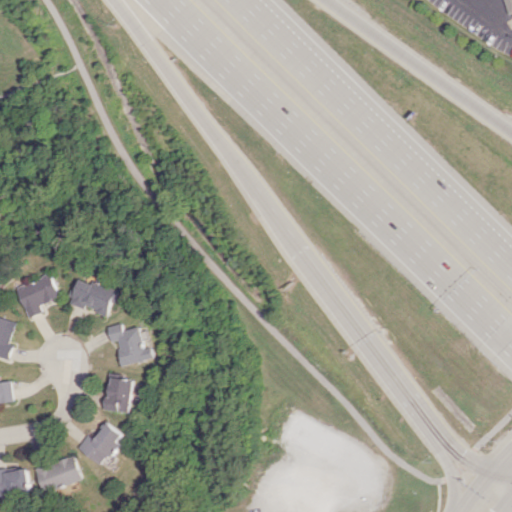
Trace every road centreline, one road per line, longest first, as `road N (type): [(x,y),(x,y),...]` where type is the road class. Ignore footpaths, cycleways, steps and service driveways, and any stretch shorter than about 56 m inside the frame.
road 1 (motorway): [(128,0),(483,499)]
road 2 (motorway): [(171,0),(511,336)]
road 3 (motorway): [(511,268),(239,0)]
road 4 (motorway): [(511,133),(329,0)]
road 5 (residential): [(0,437),(37,431),(65,415),(74,377),(60,350)]
